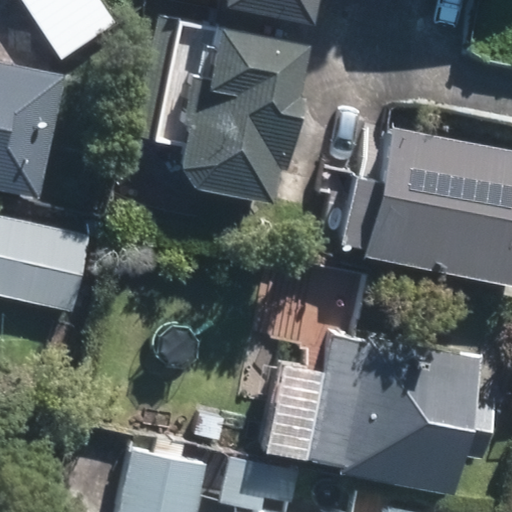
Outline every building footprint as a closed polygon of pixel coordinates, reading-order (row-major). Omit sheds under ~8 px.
[(27,0),(59,47),(116,8),(111,0),(27,0)] [(178,114),(196,118),(185,165),(274,185),(282,149),(287,150),(305,73),(299,72),(311,18),(227,0),(222,0),(209,56),(192,53),(178,114)] [(0,189),(40,198),(66,77),(0,62),(0,189)] [(365,229),(363,236),(511,272),(511,138),(395,110),(390,128),(365,122),(340,223),(365,229)] [(0,205),(0,285),(73,304),(92,229),(0,205)] [(496,389),(474,385),(483,343),(366,319),(365,323),(332,316),(306,439),(338,446),(337,453),(454,478),(461,443),(483,448),(496,389)] [(194,511),(206,451),(131,436),(116,511),(194,511)] [(235,511),(438,511),(440,503),(388,491),(383,511),(378,511),(264,488),(260,505),(238,500),(235,511)]
